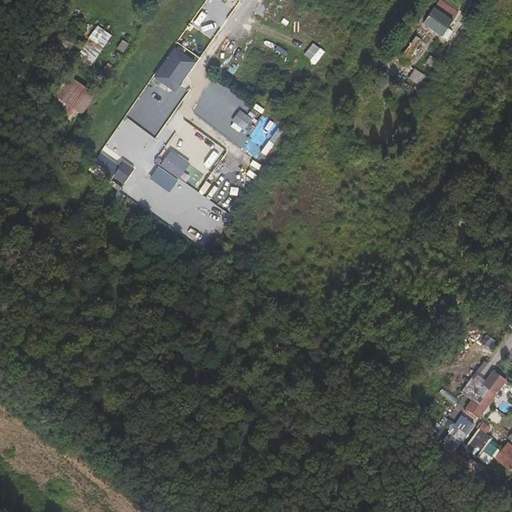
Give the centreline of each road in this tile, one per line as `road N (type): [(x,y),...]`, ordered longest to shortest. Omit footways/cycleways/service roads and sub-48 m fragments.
road 1 (unclassified): [(511,113),(463,233),(470,264),(511,294)]
road 2 (unclassified): [(249,0),(174,100)]
